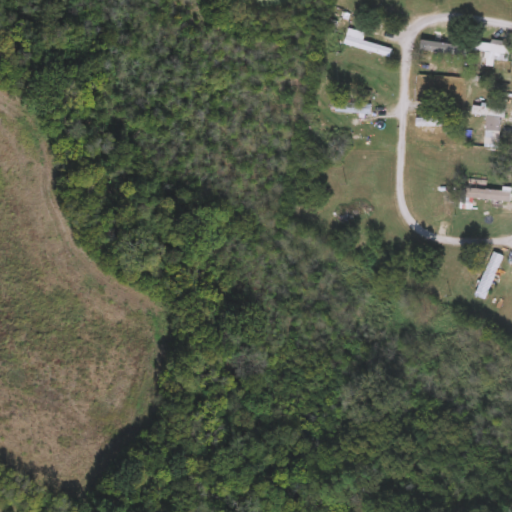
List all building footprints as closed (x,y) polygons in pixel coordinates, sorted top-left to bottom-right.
[(344,45),(346,37),(391,51),(389,58),(344,45)] [(430,55),(430,45),(439,45),(439,39),(446,39),(446,43),(463,43),(463,55),(430,55)] [(507,63),(496,62),(495,69),(483,67),(485,54),(472,52),(473,42),(510,48),(507,63)] [(337,104),(370,107),(372,116),(336,114),(337,104)] [(472,118),(473,108),(504,109),(504,119),(472,118)] [(484,148),(484,131),(498,131),(498,148),(484,148)] [(498,201),(498,210),(467,210),(467,201),(498,201)] [(506,264),(485,295),(478,290),(499,259),(506,264)]
